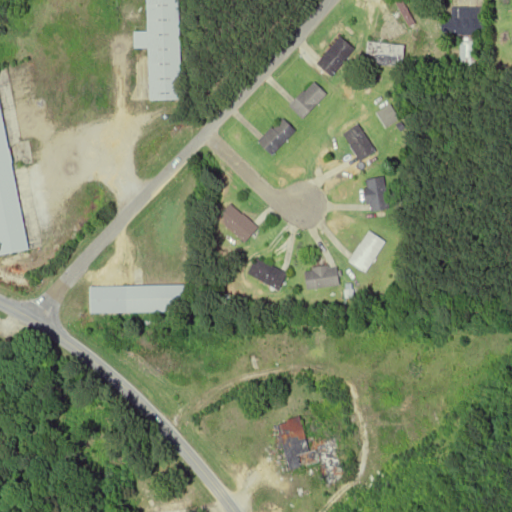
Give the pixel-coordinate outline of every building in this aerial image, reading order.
[(149,47),(150,100),(182,99),(180,0),(147,0),(148,31),(135,31),(135,48),(149,47)] [(442,35),(487,35),(487,6),(453,6),(453,17),(442,17),(442,35)] [(330,76),(356,50),(342,36),(316,62),(330,76)] [(461,67),(476,67),(476,39),(461,39),(461,67)] [(406,44),(368,40),(366,66),(404,69),(406,44)] [(303,119),(328,95),(314,81),(290,105),(303,119)] [(0,254),(27,250),(0,84),(0,254)] [(377,113),(387,128),(400,120),(390,105),(377,113)] [(260,142),(273,155),(297,130),(284,117),(260,142)] [(376,153),(361,124),(345,133),(360,161),(376,153)] [(368,210),(388,210),(387,178),(367,178),(368,210)] [(244,243),(258,228),(233,203),(219,217),(244,243)] [(387,241),(370,230),(349,260),(366,272),(387,241)] [(288,273),(257,257),(249,274),(280,290),(288,273)] [(308,289),(340,285),(338,265),(306,268),(308,289)] [(180,312),(179,298),(188,298),(188,285),(91,286),(91,313),(180,312)] [(278,425),(291,471),(321,463),(325,480),(346,475),(335,436),(310,443),(303,418),(278,425)] [(185,511),(185,503),(145,506),(145,511),(185,511)]
